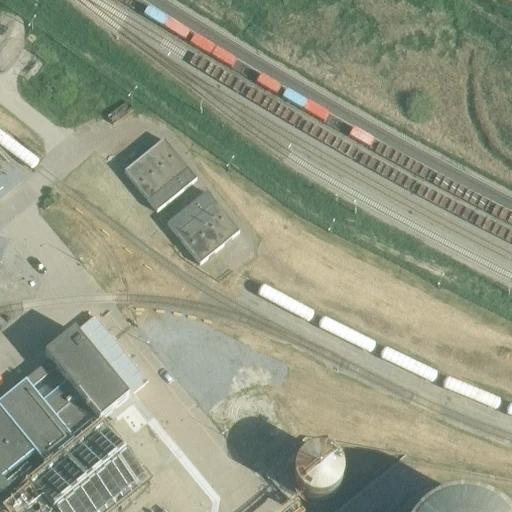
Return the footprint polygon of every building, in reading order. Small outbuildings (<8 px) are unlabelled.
[(124,175),(157,215),(196,183),(164,143),(124,175)] [(207,196),(167,228),(200,268),(239,236),(207,196)] [(72,244),(62,252),(77,272),(87,264),(72,244)] [(171,317),(149,329),(161,350),(183,338),(171,317)] [(0,482),(34,454),(44,466),(74,441),(72,439),(96,420),(100,424),(129,400),(74,334),(44,358),(49,364),(0,403),(0,482)] [(28,511),(42,501),(51,511),(114,511),(148,486),(101,427),(31,485),(32,487),(1,511),(28,511)] [(340,489),(340,485),(340,481),(338,476),(336,472),(333,468),(326,463),(322,461),(318,461),(314,461),(307,462),(300,467),(296,471),(294,475),(292,479),(292,484),(292,488),(293,492),(295,497),(298,501),(301,504),(305,507),(310,508),(314,509),(319,509),(324,508),(329,505),(333,502),(336,498),(338,493),(340,489)]
